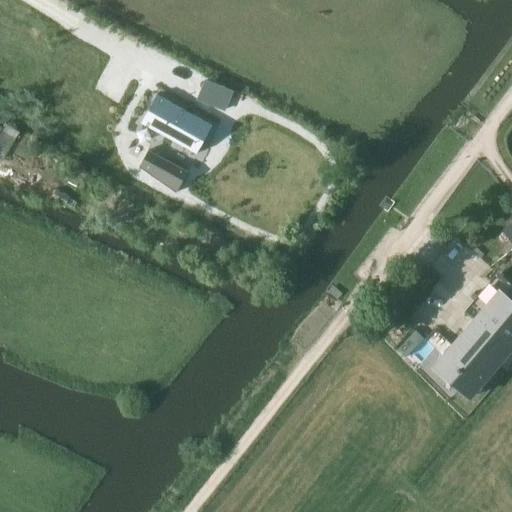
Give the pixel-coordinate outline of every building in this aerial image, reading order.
[(141,123),(196,154),(197,153),(195,152),(210,125),(211,126),(212,125),(156,94),(156,95),(157,96),(142,122),(141,122),(141,123)] [(511,107),(483,144),(511,185),(511,107)] [(0,133),(0,155),(10,140),(0,133)] [(187,173),(188,172),(148,150),(139,167),(178,189),(179,187),(177,186),(185,172),(187,173)] [(56,189),(51,197),(65,205),(70,197),(56,189)] [(511,291),(511,279),(509,276),(503,283),(511,291)] [(447,352),(434,367),(447,378),(471,398),(511,349),(509,348),(511,344),(511,302),(504,296),(502,293),(483,315),(481,312),(475,318),(447,352)] [(452,340),(435,326),(427,336),(416,326),(400,346),(422,364),(433,351),(439,356),(452,340)]
